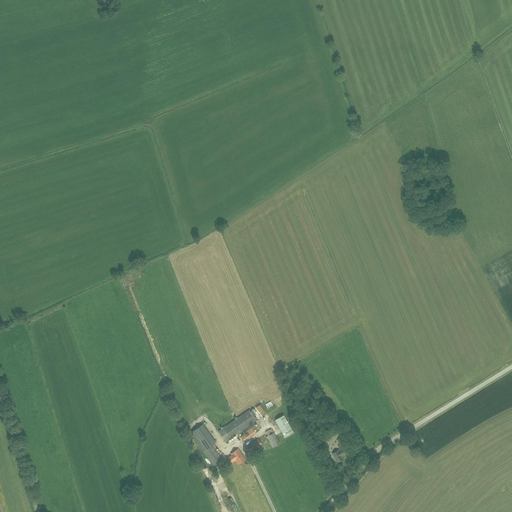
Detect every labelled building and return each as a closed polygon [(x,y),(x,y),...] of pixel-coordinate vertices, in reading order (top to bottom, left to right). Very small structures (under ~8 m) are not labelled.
[(262,405),(257,408),(262,416),(267,413),(262,405)] [(250,410),(218,431),(227,444),(229,443),(227,441),(257,421),(250,410)] [(294,433),(284,415),(275,420),(285,438),(294,433)] [(213,466),(222,460),(212,445),(216,442),(203,424),(190,433),(213,466)] [(244,434),(241,437),(244,441),(255,433),(251,428),(244,433),(244,434)] [(266,432),(268,435),(266,437),(272,448),(280,444),(271,429),(266,432)] [(321,446),(326,448),(332,438),(327,435),(321,446)] [(347,446),(345,443),(348,441),(345,436),(342,438),(338,440),(340,445),(339,446),(341,449),(333,454),(338,463),(344,459),(343,457),(348,454),(344,447),(347,446)] [(255,451),(263,446),(258,439),(250,444),(255,451)] [(238,448),(231,454),(232,455),(229,458),(232,463),(235,461),(238,465),(246,459),(238,448)]
